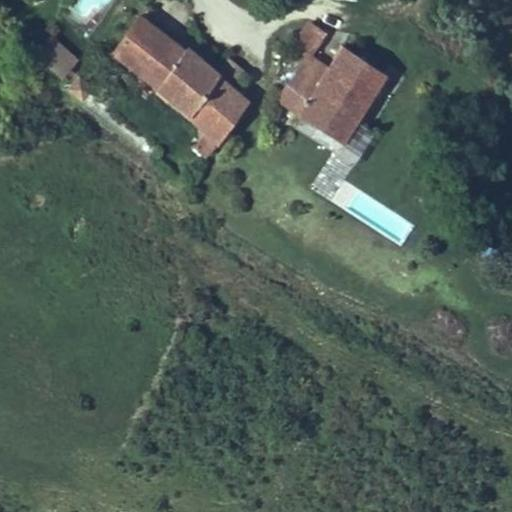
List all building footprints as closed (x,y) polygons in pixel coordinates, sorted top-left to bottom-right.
[(154,120),(175,97),(102,32),(79,58),(154,120)] [(61,82),(80,63),(51,35),(33,55),(61,82)] [(338,173),(373,134),(338,102),(327,110),(318,108),(327,97),(312,81),(281,119),(338,173)] [(197,116),(175,97),(154,120),(144,133),(149,139),(167,153),(197,116)] [(157,164),(167,153),(149,139),(140,149),(157,164)]
